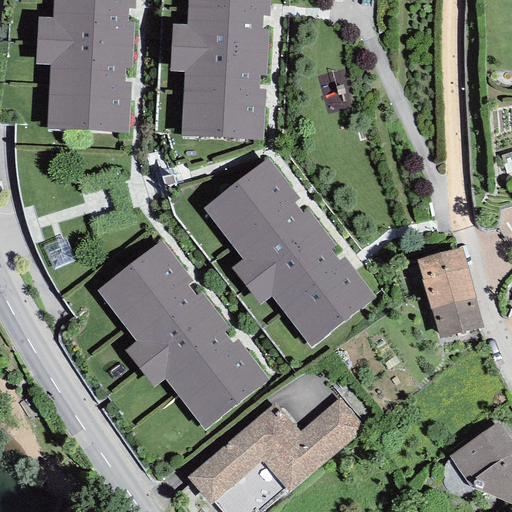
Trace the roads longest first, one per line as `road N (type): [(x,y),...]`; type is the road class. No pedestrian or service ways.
road 1 (residential): [(453,0),(461,227),(511,375)]
road 2 (secondary): [(0,297),(43,384),(135,511)]
